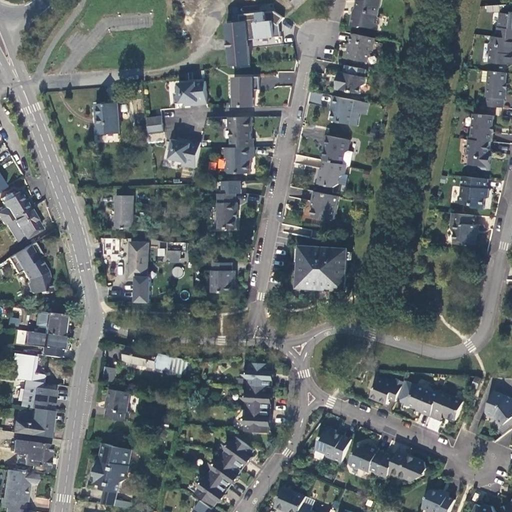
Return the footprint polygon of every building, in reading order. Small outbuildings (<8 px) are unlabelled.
[(359,0),(359,8),(356,9),(352,25),(362,28),(365,26),(374,28),(379,24),(381,17),(379,16),(382,0),(359,0)] [(511,3),(501,5),(502,13),(499,37),(511,38),(511,3)] [(248,39),(281,36),(280,23),(285,17),(275,11),(240,14),(241,23),(247,23),(248,39)] [(241,23),(228,24),(231,65),(251,63),(248,39),(247,23),(241,23)] [(376,37),(355,33),(352,47),(351,47),(349,57),(369,61),(371,52),(374,50),(376,37)] [(511,38),(499,37),(493,36),(493,41),(490,43),(490,51),(492,53),(491,62),(511,64),(511,38)] [(367,68),(345,64),(343,71),(340,71),(337,88),(361,92),(363,85),(367,83),(368,77),(366,76),(367,68)] [(507,73),(489,71),(486,102),(483,102),(483,105),(504,107),(505,99),(506,99),(507,84),(506,84),(507,73)] [(261,89),(261,76),(235,77),(236,107),(256,106),(255,89),(261,89)] [(207,80),(180,83),(181,92),(176,92),(177,103),(187,102),(187,105),(210,103),(207,80)] [(356,99),(334,95),(333,105),(335,105),(333,120),(351,124),(356,99)] [(119,103),(97,105),(98,133),(120,132),(119,103)] [(494,116),(474,114),(472,139),(491,141),(492,141),(494,116)] [(163,116),(148,118),(150,134),(165,132),(163,116)] [(254,117),(230,117),(230,127),(231,129),(232,147),(255,147),(255,138),(253,138),(253,125),(254,125),(254,117)] [(351,140),(327,135),(325,144),(327,144),(324,160),(326,160),(349,165),(351,165),(354,152),(349,151),(351,140)] [(198,168),(203,142),(180,137),(180,140),(172,139),(170,150),(172,150),(171,159),(184,162),(184,165),(198,168)] [(472,139),(470,139),(469,155),(471,155),(471,165),(480,166),(480,169),(490,170),(491,157),(489,157),(491,141),(472,139)] [(232,147),(228,147),(228,157),(231,157),(231,163),(229,165),(229,170),(231,172),(253,172),(253,156),(256,156),(255,147),(232,147)] [(349,165),(326,160),(323,173),(321,174),(319,183),(336,187),(341,184),(342,177),(347,174),(349,165)] [(488,179),(464,176),(463,186),(464,187),(464,193),(462,195),(461,202),(463,204),(473,205),(475,207),(486,208),(486,197),(489,197),(489,188),(488,188),(488,179)] [(5,207),(0,210),(0,219),(3,225),(6,223),(29,209),(19,192),(12,195),(10,192),(0,198),(3,201),(2,202),(5,207)] [(236,192),(218,193),(219,228),(237,228),(236,219),(238,217),(238,201),(236,201),(236,192)] [(341,196),(319,192),(314,217),(333,220),(337,218),(341,196)] [(133,196),(117,195),(116,229),(133,229),(133,196)] [(29,209),(6,223),(18,242),(35,230),(37,232),(42,229),(29,209)] [(479,215),(455,212),(454,227),(457,232),(456,239),(465,240),(467,243),(479,244),(481,224),(478,224),(479,215)] [(314,230),(312,238),(320,239),(321,231),(314,230)] [(16,273),(22,270),(28,281),(25,282),(26,291),(29,292),(38,291),(38,293),(49,291),(47,277),(45,277),(45,270),(46,270),(39,258),(42,256),(34,242),(7,258),(16,273)] [(149,242),(131,242),(130,274),(139,274),(139,277),(148,277),(149,242)] [(348,250),(303,247),(301,283),(308,284),(310,286),(337,288),(339,286),(345,286),(348,250)] [(166,262),(180,263),(181,251),(166,250),(166,262)] [(232,262),(212,262),(211,292),(231,293),(231,280),(234,280),(234,270),(232,270),(232,262)] [(174,266),(172,276),(181,277),(183,268),(174,266)] [(64,315),(36,311),(35,325),(45,326),(44,333),(61,336),(64,315)] [(61,336),(44,333),(41,354),(60,357),(62,336),(61,336)] [(196,362),(128,346),(125,360),(193,377),(196,362)] [(35,356),(14,354),(13,357),(7,356),(6,362),(3,362),(2,368),(11,369),(10,378),(35,381),(43,382),(44,375),(33,373),(35,356)] [(274,364),(251,362),(250,369),(246,373),(249,377),(249,385),(272,386),(273,379),(276,379),(276,370),(274,370),(274,364)] [(118,369),(107,367),(105,380),(115,382),(118,369)] [(380,378),(372,397),(388,404),(390,399),(397,401),(405,382),(398,379),(397,382),(388,379),(387,381),(380,378)] [(43,382),(35,381),(32,408),(52,411),(56,384),(43,382)] [(272,386),(249,385),(249,392),(244,396),(248,400),(248,408),(271,410),(271,402),(274,402),(274,393),(272,393),(272,386)] [(440,394),(417,385),(409,403),(424,409),(423,412),(431,416),(440,394)] [(131,391),(111,388),(107,417),(129,421),(130,410),(128,409),(131,391)] [(440,394),(431,416),(442,420),(445,414),(457,419),(465,401),(442,391),(440,394)] [(501,430),(504,434),(511,428),(511,401),(508,396),(494,392),(486,412),(487,415),(493,416),(495,414),(503,425),(501,430)] [(52,411),(32,408),(30,424),(13,422),(12,432),(49,437),(52,411)] [(270,416),(271,410),(248,408),(247,415),(243,419),(247,423),(246,431),(269,432),(269,425),(272,426),(273,417),(270,416)] [(337,428),(328,424),(324,434),(322,435),(316,449),(327,453),(327,456),(343,463),(354,436),(346,433),(343,435),(338,432),(337,428)] [(254,450),(235,437),(231,442),(225,443),(226,450),(222,455),(241,468),(245,463),(247,465),(252,457),(250,455),(254,450)] [(50,445),(27,442),(23,464),(46,468),(50,445)] [(131,449),(104,443),(102,459),(104,459),(103,466),(98,465),(96,475),(98,475),(96,482),(103,484),(103,487),(121,491),(123,482),(127,477),(131,449)] [(371,471),(379,475),(387,455),(379,451),(380,449),(367,444),(364,444),(363,446),(357,444),(350,462),(351,466),(358,470),(362,468),(371,471)] [(426,461),(399,451),(396,458),(387,455),(379,475),(390,479),(393,472),(413,480),(426,475),(429,468),(426,461)] [(241,468),(222,455),(219,461),(212,462),(214,467),(209,473),(228,487),(232,481),(235,483),(240,476),(237,474),(241,468)] [(36,474),(6,470),(2,498),(1,498),(0,501),(0,506),(7,508),(24,510),(25,502),(27,502),(29,484),(35,485),(36,474)] [(228,487),(209,473),(206,479),(200,480),(201,486),(197,492),(216,505),(219,500),(222,502),(227,494),(224,493),(228,487)] [(301,511),(305,503),(308,496),(284,487),(276,507),(286,511),(301,511)] [(450,511),(456,499),(433,489),(430,490),(423,507),(435,511),(450,511)] [(481,503),(475,500),(470,511),(505,511),(502,511),(496,511),(494,505),(488,508),(484,506),(484,504),(481,503)] [(511,511),(511,502),(503,506),(505,511),(511,511)] [(301,511),(316,511),(311,510),(313,506),(305,503),(301,511)]
